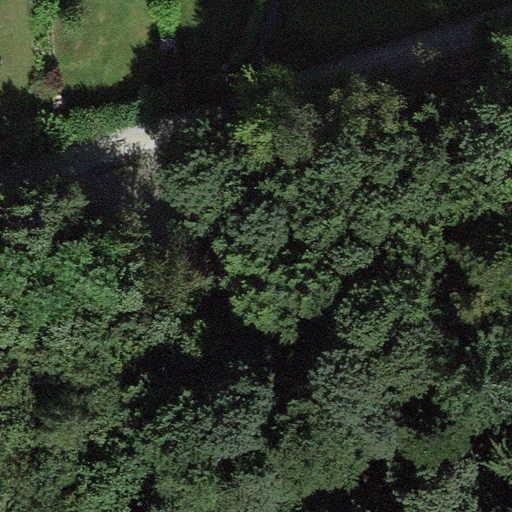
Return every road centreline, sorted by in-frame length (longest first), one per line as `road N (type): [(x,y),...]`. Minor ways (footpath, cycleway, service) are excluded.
road 1 (track): [(383,511),(165,224),(138,142)]
road 2 (track): [(138,142),(249,93),(511,15)]
road 3 (track): [(0,185),(138,142)]
